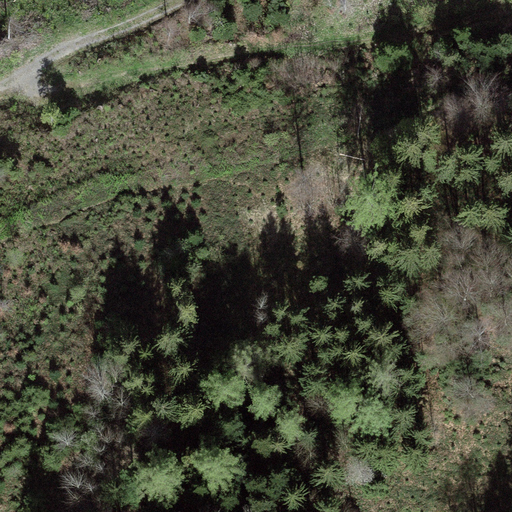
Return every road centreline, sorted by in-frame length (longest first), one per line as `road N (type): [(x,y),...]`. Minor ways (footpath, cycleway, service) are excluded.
road 1 (track): [(0,87),(78,86),(511,9)]
road 2 (track): [(175,0),(0,84)]
